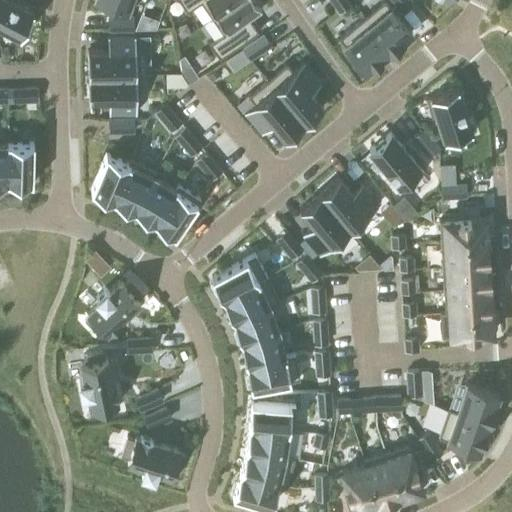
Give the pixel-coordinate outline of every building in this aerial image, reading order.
[(0,0),(0,25),(20,37),(34,11),(11,0),(0,0)] [(100,0),(131,12),(135,0),(100,0)] [(179,0),(187,11),(201,1),(212,17),(236,0),(179,0)] [(223,33),(209,43),(220,58),(258,30),(249,18),(261,9),(254,0),(236,0),(212,17),(223,33)] [(385,0),(383,0),(362,18),(389,51),(412,32),(385,0)] [(410,0),(394,0),(404,10),(413,2),(410,0)] [(133,16),(108,17),(109,29),(133,28),(133,16)] [(362,18),(339,37),(366,70),(389,51),(362,18)] [(108,49),(88,49),(88,74),(135,73),(135,35),(108,35),(108,49)] [(262,35),(243,47),(250,57),(269,45),(262,35)] [(286,62),(267,78),(304,122),(323,106),(310,91),(321,82),(303,61),(293,70),(286,62)] [(190,63),(181,69),(188,79),(196,73),(190,63)] [(135,73),(88,74),(88,99),(109,99),(109,113),(141,112),(140,73),(135,73)] [(254,102),(244,111),(261,132),(272,123),(285,139),(304,122),(267,78),(248,94),(254,102)] [(458,86),(426,96),(432,117),(437,115),(445,139),(472,131),(464,104),(467,103),(463,90),(459,91),(458,86)] [(38,87),(25,88),(26,100),(38,100),(38,87)] [(248,94),(237,103),(244,111),(254,102),(248,94)] [(165,102),(155,110),(163,120),(173,112),(165,102)] [(133,118),(109,119),(109,131),(133,131),(133,118)] [(185,127),(176,135),(184,144),(193,136),(185,127)] [(423,129),(413,137),(429,156),(439,148),(423,129)] [(390,131),(369,149),(402,188),(423,171),(390,131)] [(34,142),(7,141),(7,181),(32,182),(34,142)] [(205,151),(196,159),(204,168),(213,161),(205,151)] [(106,153),(91,189),(113,199),(128,162),(106,153)] [(128,162),(113,199),(135,209),(154,174),(157,170),(130,157),(128,162)] [(154,174),(135,209),(154,221),(176,187),(154,174)] [(338,176),(319,192),(352,232),(372,216),(369,212),(379,203),(361,182),(351,191),(338,176)] [(465,182),(441,184),(442,196),(466,195),(465,182)] [(176,187),(154,221),(175,235),(200,198),(178,183),(176,187)] [(319,192),(299,208),(312,223),(302,232),(320,253),(330,244),(333,248),(352,232),(319,192)] [(485,217),(439,220),(440,243),(486,240),(485,217)] [(403,234),(391,234),(392,246),(404,246),(403,234)] [(293,239),(284,247),(292,256),(301,248),(293,239)] [(486,240),(440,243),(442,266),(488,263),(486,240)] [(255,252),(211,276),(223,298),(267,275),(255,252)] [(306,253),(296,261),(304,270),(314,263),(306,253)] [(412,256),(399,257),(400,269),(412,268),(412,256)] [(488,263),(442,266),(443,289),(488,286),(489,286),(488,263)] [(267,275),(223,298),(233,319),(270,303),(279,300),(267,275)] [(90,314),(85,320),(98,334),(104,329),(106,331),(110,328),(110,329),(120,320),(119,319),(140,300),(138,298),(143,293),(130,278),(124,283),(122,281),(110,292),(105,287),(96,296),(100,301),(88,312),(90,314)] [(413,279),(401,279),(402,292),(414,291),(413,279)] [(323,286),(311,287),(312,299),(324,298),(323,286)] [(488,286),(443,289),(445,312),(491,309),(491,306),(493,306),(492,295),(490,295),(489,286),(488,286)] [(415,301),(402,302),(403,314),(415,314),(415,301)] [(270,303),(233,319),(241,340),(279,329),(270,303)] [(445,312),(440,312),(441,336),(492,333),(491,310),(491,309),(445,312)] [(325,318),(313,319),(314,331),(326,330),(325,318)] [(279,329),(241,340),(246,362),(285,354),(279,329)] [(151,337),(127,338),(127,351),(151,349),(151,337)] [(417,337),(405,338),(405,350),(418,349),(417,337)] [(327,349),(315,350),(316,362),(328,362),(327,349)] [(85,379),(79,380),(82,393),(88,391),(91,408),(94,407),(96,414),(115,410),(114,403),(117,402),(116,397),(117,397),(115,385),(113,385),(107,357),(104,358),(103,350),(83,354),(85,362),(81,363),(85,379)] [(285,354),(246,362),(251,387),(300,378),(295,352),(285,354)] [(419,369),(407,370),(408,394),(420,393),(419,369)] [(467,383),(457,411),(489,422),(498,393),(467,383)] [(157,388),(135,398),(140,409),(162,399),(157,388)] [(330,390),(318,391),(318,403),(331,402),(330,390)] [(400,395),(388,395),(389,407),(401,407),(400,395)] [(375,396),(363,397),(363,409),(375,408),(375,396)] [(349,398),(337,399),(338,411),(350,410),(349,398)] [(251,400),(248,425),(288,430),(293,431),(295,404),(251,400)] [(166,406),(144,416),(148,427),(171,417),(166,406)] [(448,408),(438,436),(479,450),(489,422),(457,411),(448,408)] [(248,425),(245,448),(285,455),(288,430),(248,425)] [(428,431),(418,438),(432,458),(442,451),(428,431)] [(316,432),(314,444),(325,446),(328,434),(316,432)] [(127,436),(121,455),(128,458),(127,461),(143,466),(141,472),(153,475),(155,470),(171,475),(172,471),(179,474),(185,455),(178,452),(179,449),(174,448),(162,444),(152,441),(152,439),(140,436),(140,437),(135,435),(134,439),(127,436)] [(408,445),(385,452),(399,496),(422,488),(408,445)] [(245,448),(240,470),(278,483),(287,486),(294,456),(285,455),(245,448)] [(385,452),(364,458),(365,463),(377,502),(399,496),(385,452)] [(365,463),(342,470),(354,509),(377,502),(365,463)] [(240,470),(232,494),(270,506),(278,483),(240,470)] [(327,475),(315,475),(315,486),(328,486),(327,475)] [(328,486),(315,486),(316,498),(328,497),(328,486)]
